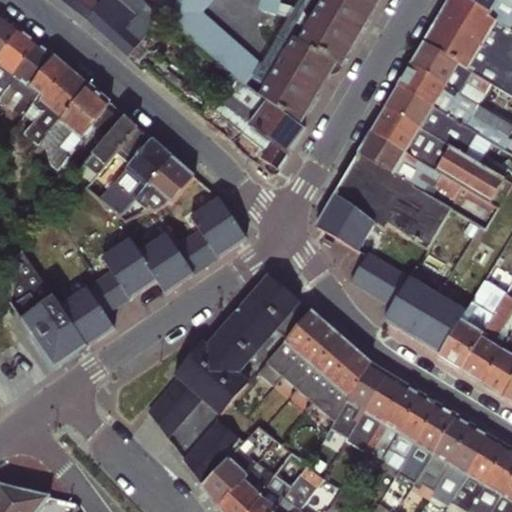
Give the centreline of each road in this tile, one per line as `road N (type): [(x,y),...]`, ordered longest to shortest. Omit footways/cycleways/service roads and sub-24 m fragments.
road 1 (residential): [(281,231),(260,205),(3,0)]
road 2 (residential): [(511,434),(363,334),(281,231)]
road 3 (residential): [(281,231),(251,263),(62,394)]
road 4 (residential): [(423,0),(312,196),(281,231)]
road 5 (residential): [(62,394),(169,511)]
